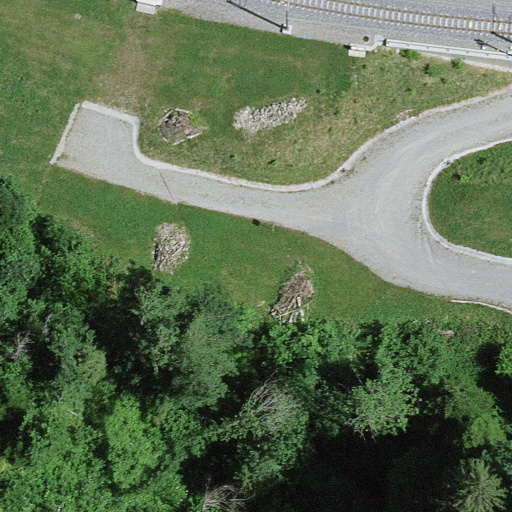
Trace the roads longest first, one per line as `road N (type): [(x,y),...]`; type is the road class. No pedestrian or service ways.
road 1 (track): [(511,91),(441,128),(351,219),(511,287)]
road 2 (track): [(0,114),(351,219)]
